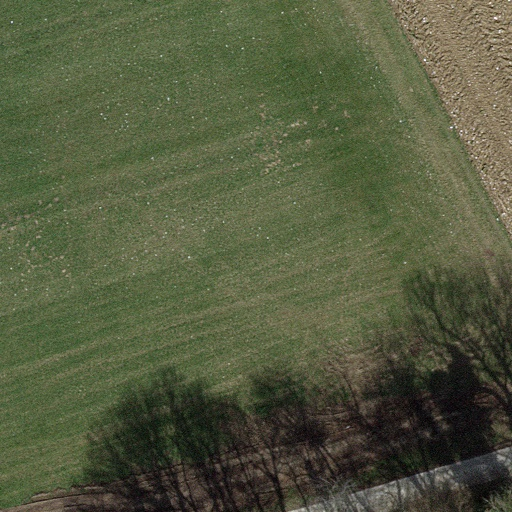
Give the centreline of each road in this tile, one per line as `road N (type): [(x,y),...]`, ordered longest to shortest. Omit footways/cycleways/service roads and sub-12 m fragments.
road 1 (track): [(356,0),(511,283)]
road 2 (track): [(511,464),(347,511)]
